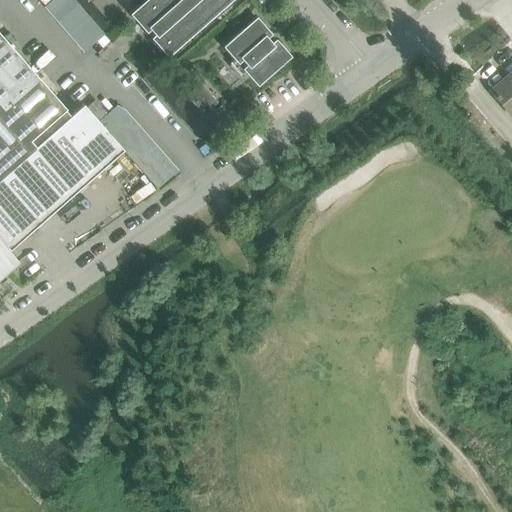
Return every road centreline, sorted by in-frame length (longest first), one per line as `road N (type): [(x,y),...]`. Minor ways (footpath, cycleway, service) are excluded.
road 1 (unclassified): [(0,333),(371,74)]
road 2 (unclassified): [(371,74),(469,0)]
